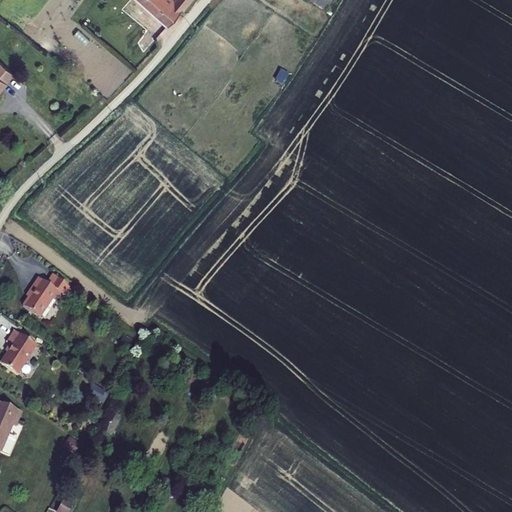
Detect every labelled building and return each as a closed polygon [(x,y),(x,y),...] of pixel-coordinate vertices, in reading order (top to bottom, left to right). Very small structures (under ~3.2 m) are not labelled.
[(189,0),(174,0),(174,1),(173,0),(139,0),(168,25),(189,0)] [(307,0),(325,11),(332,0),(307,0)] [(0,77),(6,83),(14,74),(0,61),(0,77)] [(288,74),(280,70),(275,81),(282,85),(288,74)] [(46,285),(60,294),(63,296),(69,288),(52,276),(46,285)] [(54,301),(60,294),(46,285),(38,279),(30,291),(33,292),(22,307),(39,319),(52,300),(54,301)] [(0,364),(16,375),(35,346),(13,331),(5,343),(7,344),(10,346),(6,353),(0,361),(0,364)] [(132,341),(124,337),(120,345),(127,349),(132,341)] [(105,392),(93,385),(87,396),(99,403),(100,402),(103,404),(108,395),(104,393),(105,392)] [(0,451),(7,436),(11,426),(13,421),(16,423),(20,413),(0,404),(0,451)] [(111,410),(108,417),(116,421),(119,414),(111,410)] [(116,421),(108,417),(101,430),(109,434),(116,421)] [(13,439),(7,436),(0,451),(0,452),(8,456),(13,444),(13,439)] [(63,446),(73,453),(79,445),(69,438),(63,446)] [(162,472),(161,479),(170,481),(172,474),(162,472)] [(55,511),(56,511),(68,511),(75,501),(65,496),(55,511)]
